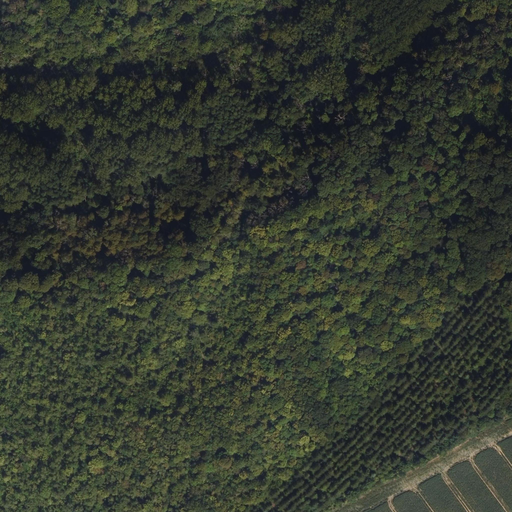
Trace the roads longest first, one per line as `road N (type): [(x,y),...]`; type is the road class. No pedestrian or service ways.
road 1 (track): [(205,511),(194,398),(201,338),(196,254),(282,138),(300,87)]
road 2 (track): [(270,511),(511,271)]
road 3 (track): [(36,0),(126,33),(223,41),(271,35),(300,87)]
